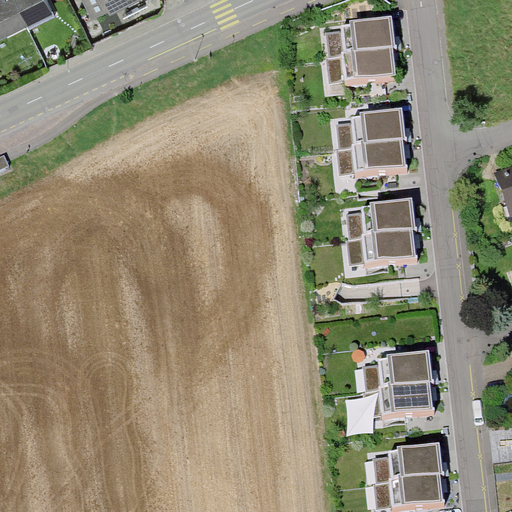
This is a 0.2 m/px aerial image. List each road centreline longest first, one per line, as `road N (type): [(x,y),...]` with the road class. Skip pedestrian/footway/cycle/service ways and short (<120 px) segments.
road 1 (residential): [(483,511),(443,150)]
road 2 (secondary): [(254,0),(0,114)]
road 3 (residential): [(443,150),(426,0)]
